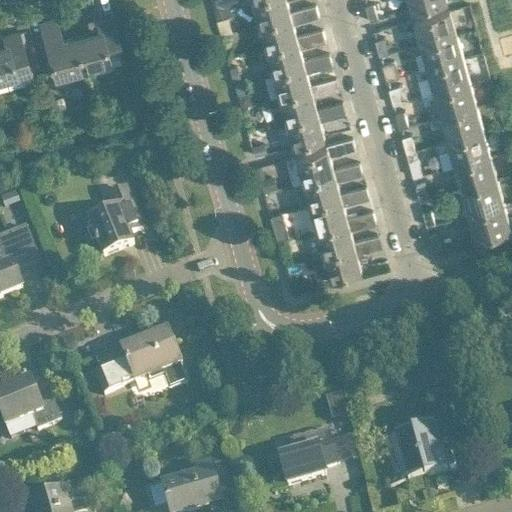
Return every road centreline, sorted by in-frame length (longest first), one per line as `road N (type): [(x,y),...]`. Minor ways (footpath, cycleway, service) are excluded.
road 1 (residential): [(336,0),(423,299)]
road 2 (residential): [(240,250),(171,0)]
road 3 (residential): [(240,250),(0,346)]
road 4 (residential): [(423,299),(303,334),(279,331),(260,314),(240,250)]
